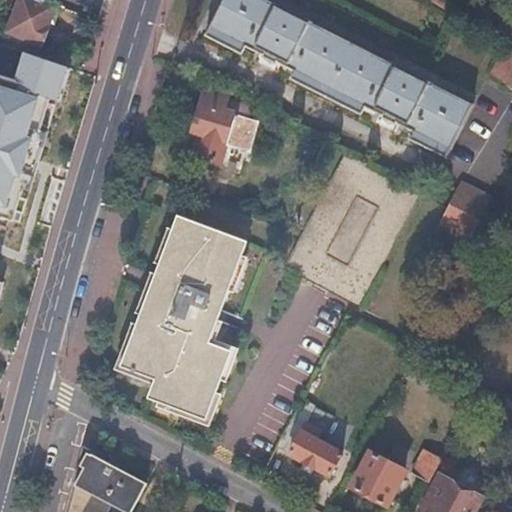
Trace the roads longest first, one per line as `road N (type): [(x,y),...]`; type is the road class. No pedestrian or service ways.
road 1 (secondary): [(147,0),(35,384)]
road 2 (residential): [(273,511),(35,384)]
road 3 (secondary): [(35,384),(0,506)]
